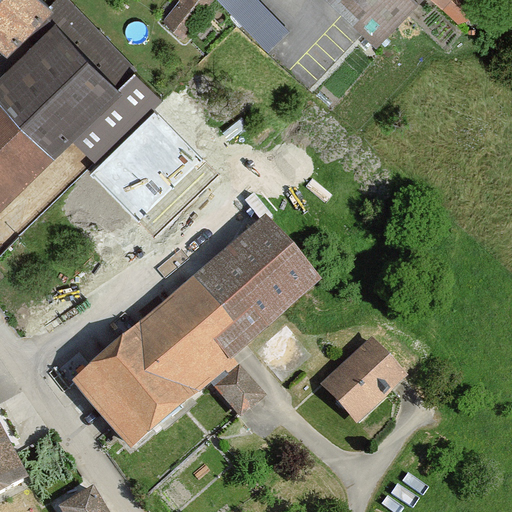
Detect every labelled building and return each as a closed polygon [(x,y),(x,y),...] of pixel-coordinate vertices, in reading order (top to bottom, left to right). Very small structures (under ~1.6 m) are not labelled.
[(57,9),(46,0),(0,0),(0,38),(17,54),(57,9)] [(180,0),(163,21),(185,39),(216,0),(180,0)] [(323,0),(379,49),(422,1),(420,0),(435,0),(445,9),(453,0),(323,0)] [(0,210),(125,87),(58,20),(0,78),(0,210)] [(271,220),(77,385),(132,449),(326,284),(271,220)] [(275,371),(282,374),(289,373),(296,370),(301,365),(304,358),(304,350),(301,344),(295,339),(288,336),(281,336),(274,339),(269,345),(266,352),(267,359),(270,366),(275,371)] [(412,384),(376,342),(326,385),(362,427),(412,384)] [(0,500),(33,484),(0,421),(0,500)] [(61,511),(112,511),(92,487),(61,511)]
